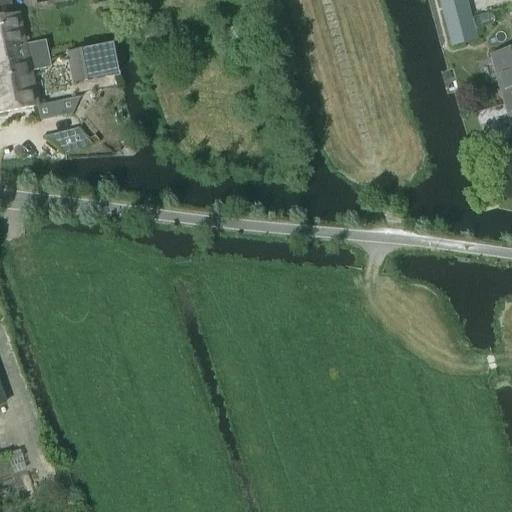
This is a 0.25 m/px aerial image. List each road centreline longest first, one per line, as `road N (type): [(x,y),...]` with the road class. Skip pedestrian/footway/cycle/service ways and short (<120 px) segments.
road 1 (unclassified): [(0,196),(511,255)]
road 2 (track): [(396,240),(325,0)]
